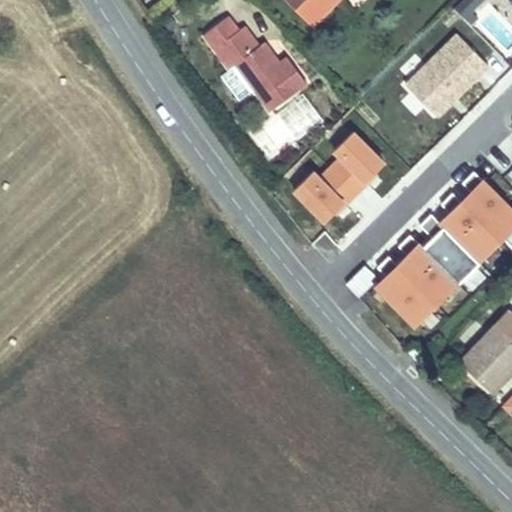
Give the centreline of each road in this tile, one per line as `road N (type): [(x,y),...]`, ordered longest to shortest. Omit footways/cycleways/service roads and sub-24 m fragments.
road 1 (tertiary): [(96,0),(314,288)]
road 2 (tertiary): [(314,288),(511,501)]
road 3 (residential): [(314,288),(511,90)]
